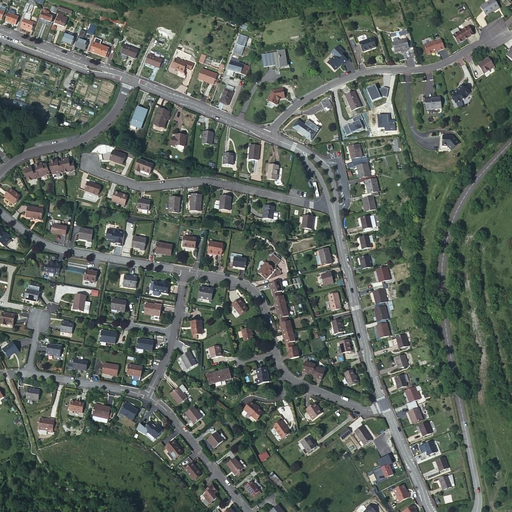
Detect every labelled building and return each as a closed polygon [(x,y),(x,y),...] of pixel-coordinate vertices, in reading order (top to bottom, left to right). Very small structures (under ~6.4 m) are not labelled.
[(500,8),(494,0),(490,0),(480,7),(486,16),(494,11),(494,12),(500,8)] [(31,15),(33,6),(26,4),(23,12),(26,13),(31,15)] [(10,9),(6,21),(15,25),(18,17),(14,15),(15,11),(10,9)] [(41,14),(40,18),(51,22),(53,17),(48,15),(49,12),(43,10),(41,10),(40,13),(41,14)] [(59,12),(55,24),(64,27),(67,18),(63,17),(64,14),(59,12)] [(126,21),(101,14),(101,17),(125,24),(126,21)] [(32,31),(36,23),(29,21),(31,18),(30,17),(25,15),(21,27),(32,31)] [(87,32),(93,34),(96,25),(91,23),(87,32)] [(473,35),(468,26),(460,31),(458,28),(451,31),(454,35),(453,35),(459,44),(473,35)] [(81,30),(75,47),(85,50),(88,42),(82,41),(86,32),(81,30)] [(64,35),(62,42),(72,45),(76,34),(74,33),(73,34),(65,31),(64,35)] [(240,35),(233,53),(241,56),(248,37),(240,35)] [(359,43),(363,52),(376,47),(372,38),(359,43)] [(405,51),(409,50),(406,39),(393,42),(395,53),(404,50),(405,51)] [(444,48),(441,40),(434,42),(434,41),(424,46),(428,55),(434,53),(433,52),(438,50),(438,51),(444,48)] [(94,43),(90,52),(106,58),(106,57),(107,57),(108,53),(107,53),(108,51),(109,48),(94,43)] [(125,45),(121,53),(135,59),(138,50),(125,45)] [(262,55),(264,67),(276,65),(276,64),(278,64),(278,66),(285,65),(284,57),(286,57),(285,50),(279,51),(279,52),(262,55)] [(106,57),(106,58),(113,60),(115,54),(108,51),(107,53),(108,53),(107,57),(106,57)] [(339,52),(327,64),(335,71),(339,67),(338,66),(341,63),(344,65),(348,61),(339,52)] [(149,55),(146,63),(159,68),(162,60),(149,55)] [(240,59),(232,57),(228,71),(235,73),(237,63),(239,63),(240,59)] [(188,62),(187,63),(176,58),(172,68),(179,71),(178,75),(182,77),(183,77),(184,76),(184,74),(183,73),(185,68),(190,70),(193,64),(188,62)] [(484,74),(494,66),(488,58),(478,65),(484,74)] [(237,63),(235,73),(246,76),(249,66),(239,63),(237,63)] [(202,69),(198,79),(213,85),(217,74),(202,69)] [(226,105),(228,105),(233,92),(232,92),(234,88),(227,85),(220,102),(223,104),(223,105),(225,106),(226,105)] [(458,91),(450,94),(452,98),(453,99),(455,104),(464,100),(469,92),(461,86),(459,88),(460,88),(458,91)] [(283,89),(273,92),(268,102),(277,106),(280,100),(285,99),(283,89)] [(354,92),(345,96),(352,111),(361,107),(354,92)] [(328,98),(321,102),(324,109),(326,108),(332,105),(328,98)] [(434,99),(425,100),(426,110),(441,108),(440,98),(434,98),(434,99)] [(20,102),(19,106),(33,110),(34,106),(20,102)] [(137,107),(131,125),(141,129),(148,111),(137,107)] [(154,124),(164,128),(169,113),(159,109),(154,124)] [(298,120),(293,128),(311,140),(319,128),(309,122),(308,123),(307,123),(306,124),(298,120)] [(204,132),(202,144),(212,145),(213,133),(204,132)] [(175,146),(185,147),(186,136),(176,135),(176,138),(172,138),(172,144),(175,144),(175,146)] [(450,138),(450,136),(443,136),(442,146),(448,147),(451,151),(459,143),(453,137),(452,138),(450,138)] [(353,163),(367,160),(366,156),(362,157),(359,144),(349,147),(350,152),(351,152),(352,154),(350,155),(351,159),(352,159),(353,163)] [(250,145),(249,160),(258,161),(259,146),(250,145)] [(126,156),(113,151),(110,160),(122,165),(126,156)] [(234,155),(224,154),(223,164),(233,165),(234,155)] [(69,162),(69,159),(62,160),(62,162),(64,173),(71,172),(70,169),(74,169),(73,161),(69,162)] [(139,160),(135,171),(140,173),(141,170),(150,174),(153,166),(139,160)] [(361,178),(371,176),(368,164),(367,160),(353,163),(354,167),(357,166),(358,170),(359,174),(360,179),(361,178)] [(52,174),(64,173),(62,162),(62,163),(58,164),(58,161),(55,161),(50,161),(51,163),(52,172),(52,174)] [(35,165),(36,168),(39,179),(50,176),(49,173),(46,165),(43,166),(42,164),(39,165),(39,164),(35,165)] [(269,165),(267,179),(277,181),(279,167),(269,165)] [(31,167),(24,170),(28,183),(39,179),(36,168),(32,170),(31,167)] [(379,192),(375,175),(371,176),(361,178),(362,182),(365,181),(368,194),(378,192),(379,192)] [(100,186),(88,182),(85,191),(97,195),(100,186)] [(20,196),(10,189),(4,197),(14,204),(20,196)] [(128,196),(115,192),(112,201),(124,205),(128,196)] [(362,199),(363,204),(365,204),(365,206),(364,206),(365,212),(376,210),(373,197),(379,195),(378,192),(368,194),(362,195),(363,199),(362,199)] [(192,195),(190,210),(200,211),(202,196),(192,195)] [(180,199),(170,197),(168,212),(179,213),(180,199)] [(229,210),(231,198),(220,197),(219,209),(229,210)] [(151,202),(139,200),(138,208),(149,210),(151,202)] [(274,207),(264,206),(263,218),(277,220),(278,213),(274,212),(274,207)] [(28,207),(26,217),(37,219),(37,220),(42,221),(43,210),(28,207)] [(312,229),(314,218),(303,216),(302,228),(312,229)] [(361,219),(363,230),(372,228),(371,224),(369,217),(361,219)] [(67,227),(53,225),(51,233),(66,235),(67,227)] [(0,227),(0,242),(5,247),(10,240),(5,236),(6,234),(2,231),(3,230),(0,227)] [(93,231),(80,229),(79,239),(87,241),(87,242),(91,242),(93,231)] [(115,246),(122,247),(125,232),(108,229),(106,239),(111,240),(110,243),(113,243),(113,242),(115,242),(115,246)] [(140,250),(144,251),(146,239),(134,237),(132,247),(140,249),(140,250)] [(191,248),(196,248),(197,238),(184,237),(183,247),(188,247),(191,247),(191,248)] [(360,239),(361,242),(361,246),(362,249),(362,250),(371,248),(370,243),(369,237),(360,239)] [(157,243),(155,253),(171,256),(173,246),(157,243)] [(210,243),(208,254),(209,255),(212,256),(214,255),(216,255),(216,257),(220,257),(222,245),(210,243)] [(328,249),(319,251),(322,266),(332,264),(328,249)] [(232,267),(244,270),(247,260),(242,259),(243,255),(233,252),(231,260),(234,260),(232,267)] [(273,254),(257,272),(266,279),(273,270),(281,261),(273,254)] [(360,258),(362,269),(371,268),(370,264),(370,262),(369,256),(360,258)] [(45,265),(44,272),(59,274),(60,265),(57,264),(53,263),(53,262),(49,262),(48,266),(45,265)] [(387,267),(376,270),(378,275),(379,275),(380,277),(378,278),(379,283),(373,284),(374,288),(383,286),(382,282),(390,280),(387,267)] [(86,270),(84,280),(95,282),(97,273),(86,270)] [(333,284),(331,273),(322,275),(324,286),(333,284)] [(132,276),(125,275),(123,286),(136,288),(137,276),(132,275),(132,276)] [(279,281),(269,284),(270,288),(271,288),(273,294),(280,292),(282,291),(279,281)] [(153,291),(167,294),(169,284),(164,283),(163,284),(155,282),(153,291)] [(374,292),(373,292),(374,297),(375,296),(376,299),(375,299),(376,305),(384,303),(387,302),(383,286),(374,288),(374,292)] [(207,290),(207,288),(200,287),(198,298),(212,300),(213,291),(207,290)] [(27,289),(25,299),(37,302),(39,292),(27,289)] [(86,296),(76,294),(73,310),(83,312),(86,296)] [(328,296),(332,311),(341,309),(338,294),(336,294),(331,295),(328,296)] [(275,305),(276,309),(286,306),(283,296),(282,296),(274,298),(276,305),(275,305)] [(113,299),(111,310),(125,312),(127,302),(113,299)] [(240,299),(232,305),(240,315),(248,310),(240,299)] [(377,313),(377,316),(376,316),(378,322),(385,320),(388,319),(384,303),(376,305),(375,305),(376,309),(374,309),(375,314),(377,313)] [(144,314),(160,317),(162,306),(146,304),(144,314)] [(286,306),(276,309),(277,313),(278,313),(279,319),(289,316),(286,306)] [(15,315),(3,313),(1,324),(6,325),(6,324),(13,325),(15,315)] [(344,332),(341,320),(332,322),(335,334),(344,332)] [(378,333),(379,339),(390,336),(385,320),(378,322),(377,322),(378,326),(376,326),(377,331),(379,330),(379,333),(378,333)] [(66,323),(62,321),(60,332),(72,334),(74,324),(66,323)] [(281,330),(282,334),(293,331),(290,321),(288,322),(280,324),(282,330),(281,330)] [(191,322),(191,327),(192,327),(193,335),(197,335),(201,335),(201,322),(191,322)] [(254,340),(251,328),(242,331),(244,342),(254,340)] [(100,342),(115,344),(117,333),(102,331),(100,342)] [(293,331),(282,334),(283,338),(284,338),(286,344),(293,342),(295,341),(293,331)] [(396,338),(398,345),(399,349),(408,346),(405,335),(396,338)] [(137,349),(152,351),(154,342),(139,339),(137,349)] [(351,351),(349,340),(339,342),(342,353),(351,351)] [(20,352),(13,342),(2,350),(9,359),(15,354),(16,355),(20,352)] [(48,345),(47,354),(55,355),(55,356),(60,357),(62,346),(57,346),(48,345)] [(222,356),(220,346),(209,348),(211,359),(222,356)] [(288,356),(289,360),(299,357),(296,347),(295,347),(287,349),(289,356),(288,356)] [(188,370),(196,365),(189,352),(181,357),(188,370)] [(404,356),(395,358),(399,369),(407,367),(406,363),(406,360),(404,356)] [(86,371),(88,362),(75,360),(74,365),(70,364),(69,369),(73,370),(73,369),(86,371)] [(306,373),(306,372),(308,373),(312,375),(315,367),(316,365),(306,362),(302,372),(306,373)] [(117,376),(119,366),(104,364),(102,374),(117,376)] [(141,377),(142,367),(129,365),(127,375),(141,377)] [(318,379),(321,381),(325,371),(315,367),(312,375),(312,376),(316,378),(318,379)] [(270,382),(266,368),(256,370),(258,379),(256,379),(257,385),(270,382)] [(215,382),(220,381),(220,382),(231,379),(229,369),(207,375),(209,385),(215,383),(215,382)] [(352,371),(345,374),(350,386),(359,383),(356,377),(355,378),(355,376),(352,371)] [(407,386),(406,383),(409,382),(406,375),(395,378),(398,389),(407,386)] [(182,385),(171,394),(179,405),(187,398),(183,393),(187,391),(182,385)] [(415,387),(405,391),(410,403),(406,404),(408,408),(417,405),(415,401),(420,399),(417,392),(415,387)] [(38,401),(40,391),(32,390),(28,389),(27,399),(38,401)] [(69,410),(82,413),(84,404),(71,401),(69,410)] [(244,410),(255,420),(262,412),(251,402),(244,410)] [(120,413),(133,420),(138,411),(125,404),(120,413)] [(306,410),(313,420),(322,413),(319,409),(318,410),(314,404),(306,410)] [(108,419),(111,408),(95,405),(93,416),(108,419)] [(417,405),(408,408),(409,411),(408,412),(413,424),(423,420),(417,405)] [(193,407),(186,414),(194,424),(202,418),(198,412),(193,407)] [(46,420),(46,419),(40,419),(39,429),(48,431),(53,432),(54,420),(50,419),(50,420),(47,420),(46,420)] [(274,427),(282,439),(290,434),(285,426),(288,424),(285,420),(274,427)] [(156,427),(150,422),(145,428),(148,431),(147,432),(156,439),(163,431),(159,428),(157,426),(156,427)] [(427,423),(419,426),(423,437),(432,433),(427,423)] [(342,440),(352,433),(347,427),(338,433),(342,440)] [(356,432),(365,446),(372,441),(363,427),(356,432)] [(216,433),(207,440),(214,449),(223,441),(219,436),(216,433)] [(307,453),(317,446),(309,436),(297,445),(302,451),(304,449),(307,453)] [(183,453),(173,441),(165,447),(175,459),(183,453)] [(424,445),(428,456),(436,452),(432,442),(424,445)] [(262,462),(270,457),(266,450),(258,455),(262,462)] [(227,465),(232,471),(235,475),(237,474),(242,470),(243,469),(238,463),(235,458),(227,465)] [(448,468),(444,458),(436,461),(440,472),(448,468)] [(238,463),(243,469),(246,466),(241,460),(238,463)] [(201,474),(192,463),(185,469),(193,480),(201,474)] [(380,469),(385,479),(393,475),(389,465),(380,469)] [(376,471),(380,481),(385,479),(380,469),(376,471)] [(269,475),(278,485),(282,481),(273,472),(269,475)] [(452,487),(448,476),(439,480),(443,490),(452,487)] [(245,486),(253,497),(263,489),(255,479),(245,486)] [(218,492),(212,485),(207,489),(208,491),(207,492),(203,496),(210,504),(217,498),(214,495),(218,492)] [(406,491),(405,490),(406,489),(403,485),(394,490),(397,498),(396,499),(398,503),(410,497),(408,493),(407,493),(406,491)] [(263,489),(253,497),(254,498),(264,490),(263,489)]
